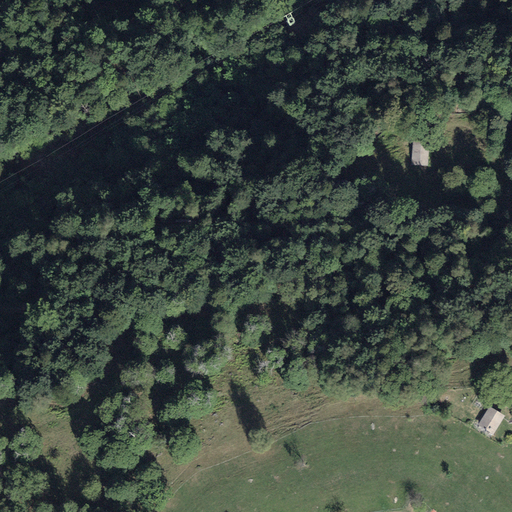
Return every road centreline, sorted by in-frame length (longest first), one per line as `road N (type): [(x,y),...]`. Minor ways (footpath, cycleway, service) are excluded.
road 1 (unclassified): [(328,220),(299,226),(276,246),(232,252),(177,226),(105,237),(59,257),(18,309),(0,306)]
road 2 (track): [(511,215),(401,206),(328,220)]
